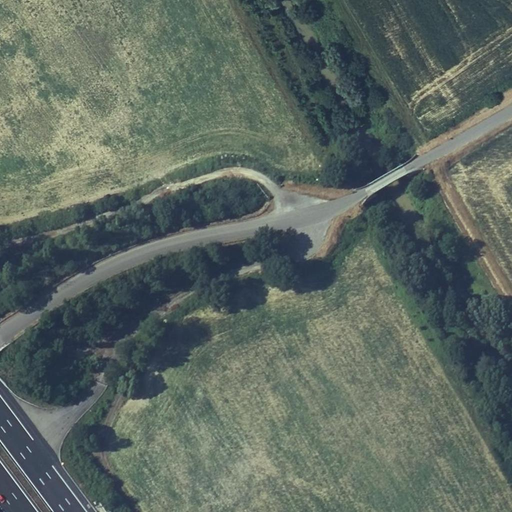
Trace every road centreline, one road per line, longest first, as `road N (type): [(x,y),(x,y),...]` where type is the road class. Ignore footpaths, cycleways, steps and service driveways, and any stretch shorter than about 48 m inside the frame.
road 1 (tertiary): [(10,333),(117,267),(349,202),(511,109)]
road 2 (track): [(145,320),(158,338),(108,463),(139,511)]
road 3 (track): [(430,153),(338,0)]
